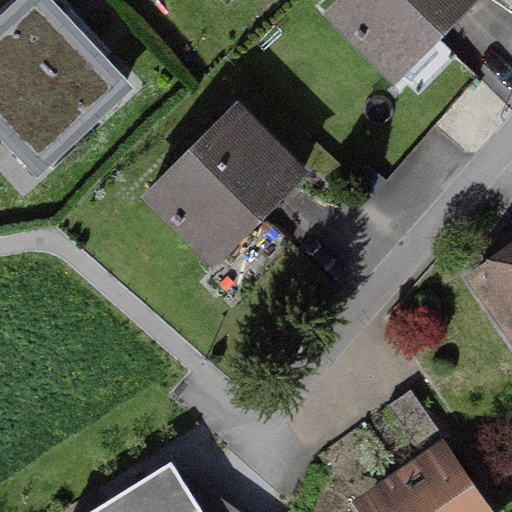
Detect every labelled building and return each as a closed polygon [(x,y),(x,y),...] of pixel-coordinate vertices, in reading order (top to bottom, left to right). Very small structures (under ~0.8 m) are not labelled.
[(64,26),(39,0),(17,0),(0,16),(0,144),(35,182),(128,94),(93,56),(79,41),(64,26)] [(395,79),(472,0),(339,0),(328,12),(395,79)] [(213,263),(298,178),(231,111),(146,197),(213,263)] [(511,250),(473,278),(511,334),(511,250)] [(407,392),(384,408),(416,456),(440,439),(407,392)] [(478,511),(439,456),(363,509),(364,511),(478,511)] [(197,511),(174,475),(116,511),(197,511)]
